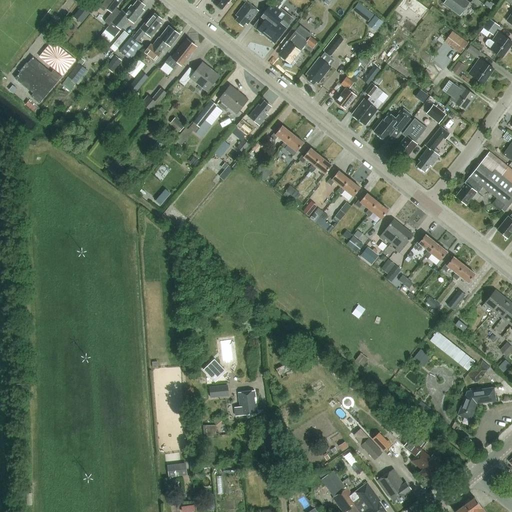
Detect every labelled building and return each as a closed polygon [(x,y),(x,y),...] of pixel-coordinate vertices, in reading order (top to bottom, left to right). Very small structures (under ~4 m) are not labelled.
[(109,4),(115,9),(115,8),(118,5),(121,0),(95,0),(93,3),(103,11),(109,4)] [(112,22),(106,30),(114,37),(121,29),(128,19),(134,24),(141,14),(139,12),(145,6),(138,0),(133,6),(131,5),(125,13),(121,10),(115,19),(112,22)] [(214,0),(213,2),(222,9),(228,2),(229,3),(231,0),(214,0)] [(274,43),(286,28),(293,19),(279,8),(285,0),(275,0),(261,18),(265,21),(258,30),(274,43)] [(469,3),(464,0),(446,0),(443,4),(460,16),(469,3)] [(245,23),(247,25),(258,11),(247,1),(235,15),(238,17),(235,20),(243,26),(245,23)] [(74,17),(82,23),(92,10),(84,4),(74,17)] [(148,19),(140,29),(134,36),(132,34),(119,50),(130,59),(141,46),(137,42),(145,33),(150,37),(161,24),(159,23),(162,19),(155,14),(150,20),(148,19)] [(105,22),(109,25),(114,20),(109,16),(105,22)] [(375,16),(368,25),(376,32),(384,23),(375,16)] [(493,35),(499,26),(489,18),(482,27),(493,35)] [(166,43),(170,47),(180,35),(169,26),(160,38),(159,38),(152,46),(151,44),(145,51),(155,60),(161,53),(159,51),(166,43)] [(118,48),(129,35),(125,31),(113,44),(118,48)] [(280,55),(290,64),(305,45),(312,50),(313,48),(306,43),(307,41),(295,31),(288,41),(290,43),(280,55)] [(445,42),(460,54),(468,43),(453,31),(445,42)] [(486,45),(488,46),(487,47),(502,58),(511,44),(511,42),(498,32),(492,40),(490,39),(488,39),(485,42),(486,45)] [(331,56),(344,39),(336,33),(323,50),(325,51),(330,55),(331,56)] [(307,41),(306,43),(313,48),(318,42),(311,37),(307,41)] [(193,54),(192,53),(196,47),(187,39),(172,58),(170,57),(166,62),(173,69),(178,63),(181,66),(186,60),(188,61),(193,54)] [(466,50),(477,58),(480,52),(470,45),(466,50)] [(353,53),(356,56),(361,51),(357,48),(353,53)] [(364,67),(369,62),(361,55),(356,61),(364,67)] [(111,61),(117,67),(122,61),(116,56),(111,61)] [(40,103),(61,77),(53,70),(51,73),(33,57),(28,63),(26,62),(19,72),(20,73),(15,79),(33,93),(31,96),(40,103)] [(331,67),(319,57),(306,74),(309,76),(306,78),(314,84),(316,82),(318,83),(331,67)] [(479,59),(479,60),(469,74),(483,84),(494,69),(479,59)] [(128,73),(134,78),(145,64),(139,60),(128,73)] [(464,66),(458,61),(452,70),(458,75),(464,66)] [(79,63),(68,77),(76,83),(87,70),(79,63)] [(220,77),(202,63),(195,71),(190,68),(179,81),(185,86),(191,78),(207,91),(220,77)] [(363,80),(368,84),(380,70),(374,65),(363,80)] [(356,79),(349,73),(341,84),(346,88),(335,101),(345,109),(352,100),(353,101),(357,96),(348,89),(353,83),(356,79)] [(140,88),(148,78),(143,74),(135,83),(140,88)] [(372,81),(378,85),(382,80),(377,76),(372,81)] [(68,77),(61,85),(69,92),(76,83),(68,77)] [(365,124),(376,109),(382,103),(377,98),(382,92),(371,83),(364,92),(369,96),(366,101),(365,100),(353,115),(365,124)] [(452,83),(445,92),(452,97),(450,100),(464,110),(475,96),(461,85),(459,87),(452,83)] [(222,102),(219,106),(225,111),(228,106),(238,114),(249,100),(230,85),(219,99),(222,102)] [(152,112),(167,94),(167,93),(161,89),(161,88),(153,98),(152,99),(149,97),(148,95),(141,103),(143,105),(152,112)] [(421,89),(417,95),(425,101),(429,95),(421,89)] [(38,106),(34,106),(29,101),(26,104),(35,112),(38,108),(38,106)] [(211,101),(189,127),(194,130),(195,131),(200,125),(205,119),(216,105),(211,101)] [(269,113),(267,112),(271,107),(264,102),(261,106),(259,105),(249,117),(259,125),(269,113)] [(444,113),(445,111),(437,105),(436,107),(434,105),(426,114),(439,124),(446,115),(445,114),(444,113)] [(404,109),(402,112),(401,111),(395,118),(389,113),(374,132),(385,141),(396,128),(400,132),(410,119),(410,118),(412,116),(404,109)] [(249,118),(245,115),(236,126),(247,135),(253,128),(246,123),(249,118)] [(170,123),(179,132),(185,126),(175,117),(170,123)] [(200,125),(195,131),(201,136),(211,124),(205,119),(200,125)] [(419,144),(417,143),(427,130),(415,121),(403,136),(405,138),(396,149),(407,159),(419,144)] [(430,127),(420,140),(425,144),(439,126),(434,122),(434,123),(432,121),(429,126),(430,127)] [(274,134),(271,137),(274,140),(277,136),(284,142),(286,143),(293,135),(282,126),(275,135),(274,134)] [(434,147),(442,137),(445,139),(449,134),(441,128),(426,146),(429,148),(419,160),(421,161),(417,166),(424,172),(429,165),(431,166),(440,156),(438,154),(440,151),(434,147)] [(284,142),(281,146),(294,156),(304,143),(293,135),(286,143),(284,142)] [(249,144),(242,139),(236,147),(243,152),(249,144)] [(157,141),(152,148),(157,152),(162,144),(157,141)] [(263,145),(258,141),(251,149),(256,153),(263,145)] [(220,158),(230,146),(225,142),(215,154),(220,158)] [(511,142),(503,155),(511,161),(511,142)] [(306,159),(313,165),(314,166),(321,157),(311,148),(304,157),(302,156),(299,160),(303,163),(306,159)] [(511,169),(489,151),(482,160),(464,183),(466,184),(455,197),(466,205),(476,192),(478,193),(483,187),(496,198),(491,204),(500,211),(501,209),(511,195),(511,169)] [(314,166),(313,165),(310,168),(313,171),(316,168),(325,175),(332,166),(321,157),(314,166)] [(125,165),(116,158),(108,169),(116,176),(125,165)] [(263,172),(267,167),(261,163),(257,168),(263,172)] [(263,172),(268,176),(272,171),(267,167),(263,172)] [(342,188),(349,180),(339,171),(332,180),(330,178),(327,182),(331,185),(334,181),(341,187),(342,188)] [(268,176),(263,172),(259,177),(264,181),(268,176)] [(360,188),(349,180),(342,188),(341,187),(338,191),(342,194),(345,190),(353,197),(360,188)] [(291,194),(295,189),(289,185),(285,190),(291,194)] [(300,194),(295,189),(291,194),(296,199),(300,194)] [(371,211),(378,202),(367,193),(360,202),(359,201),(356,205),(359,208),(362,204),(369,209),(371,211)] [(511,195),(501,209),(504,212),(511,202),(511,195)] [(311,201),(303,211),(309,216),(317,206),(311,201)] [(347,202),(335,217),(340,221),(352,207),(347,202)] [(389,210),(378,202),(371,211),(369,209),(366,213),(370,216),(373,212),(382,219),(389,210)] [(320,217),(324,213),(318,208),(310,219),(315,223),(320,217)] [(324,213),(320,217),(325,221),(329,217),(324,213)] [(511,214),(509,218),(508,217),(498,230),(508,238),(511,233),(511,214)] [(320,227),(325,221),(320,217),(315,223),(320,227)] [(391,243),(404,227),(394,219),(379,237),(384,241),(385,239),(391,243)] [(326,230),(330,233),(334,227),(330,224),(326,230)] [(404,227),(391,243),(396,248),(395,250),(399,253),(414,236),(404,227)] [(346,230),(342,235),(348,240),(352,235),(346,230)] [(422,247),(428,251),(430,252),(436,244),(425,235),(419,243),(417,242),(414,247),(419,251),(422,247)] [(353,237),(347,245),(357,253),(363,245),(353,237)] [(430,252),(428,251),(425,255),(428,258),(432,254),(440,261),(447,252),(436,244),(430,252)] [(372,265),(379,255),(368,247),(360,256),(372,265)] [(449,268),(456,273),(457,274),(464,266),(453,257),(446,266),(445,265),(442,269),(446,272),(449,268)] [(389,274),(395,265),(388,260),(381,269),(389,274)] [(395,265),(389,274),(387,276),(393,280),(401,269),(395,265)] [(457,274),(456,273),(453,277),(457,280),(460,276),(468,283),(475,275),(464,266),(457,274)] [(398,280),(404,284),(407,279),(402,275),(398,280)] [(413,283),(407,279),(404,284),(409,288),(413,283)] [(454,310),(466,295),(459,290),(447,305),(454,310)] [(493,311),(504,297),(495,290),(484,304),(493,311)] [(426,302),(431,306),(436,301),(430,297),(426,302)] [(511,305),(511,303),(504,297),(493,311),(502,318),(511,305)] [(441,305),(436,301),(431,306),(437,311),(441,305)] [(511,324),(511,305),(502,318),(511,325),(511,324)] [(458,320),(455,325),(462,331),(466,326),(458,320)] [(475,361),(437,331),(430,341),(468,371),(475,361)] [(505,355),(511,348),(508,344),(501,351),(505,355)] [(423,366),(431,356),(421,348),(413,357),(423,366)] [(363,366),(369,358),(361,352),(355,360),(363,366)] [(475,382),(489,366),(481,358),(467,374),(475,382)] [(505,360),(499,367),(504,371),(510,365),(505,360)] [(224,374),(216,366),(208,374),(215,382),(224,374)] [(210,397),(228,395),(227,385),(209,387),(210,397)] [(417,401),(397,385),(394,389),(414,405),(417,401)] [(470,420),(477,403),(496,401),(494,387),(467,393),(458,416),(470,420)] [(254,391),(238,392),(240,406),(234,407),(235,416),(254,414),(254,411),(257,410),(256,403),(255,403),(254,398),(255,398),(254,391)] [(430,409),(421,402),(417,407),(427,414),(430,409)] [(215,425),(206,426),(207,436),(216,436),(215,425)] [(417,435),(408,447),(417,454),(411,461),(422,470),(420,473),(427,479),(434,470),(436,472),(441,466),(432,458),(421,449),(426,443),(417,435)] [(370,438),(362,445),(375,460),(383,453),(370,438)] [(405,449),(396,441),(388,450),(396,458),(405,449)] [(339,446),(342,451),(349,447),(346,442),(339,446)] [(168,476),(186,475),(185,462),(167,463),(168,476)] [(357,462),(352,467),(356,473),(362,468),(357,462)] [(393,469),(377,481),(388,496),(389,495),(393,502),(397,499),(399,502),(406,497),(404,494),(411,489),(406,483),(404,484),(393,469)] [(369,506),(357,490),(351,494),(334,470),(321,480),(333,497),(333,498),(342,511),(346,511),(348,511),(372,511),(368,506),(369,506)] [(368,506),(372,511),(385,511),(386,511),(380,502),(381,502),(367,483),(357,490),(369,506),(368,506)] [(293,486),(287,487),(289,498),(295,497),(293,486)] [(455,511),(485,511),(475,498),(471,497),(465,501),(464,505),(455,511)]
